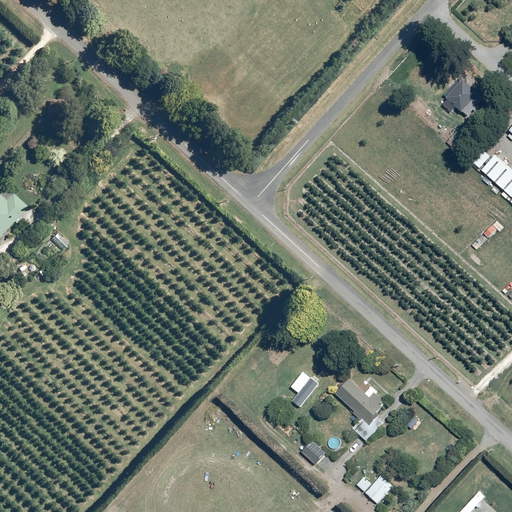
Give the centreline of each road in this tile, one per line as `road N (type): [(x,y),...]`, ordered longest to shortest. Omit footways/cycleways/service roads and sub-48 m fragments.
road 1 (unclassified): [(244,199),(511,446)]
road 2 (unclassified): [(25,0),(244,199)]
road 3 (residential): [(244,199),(427,0)]
